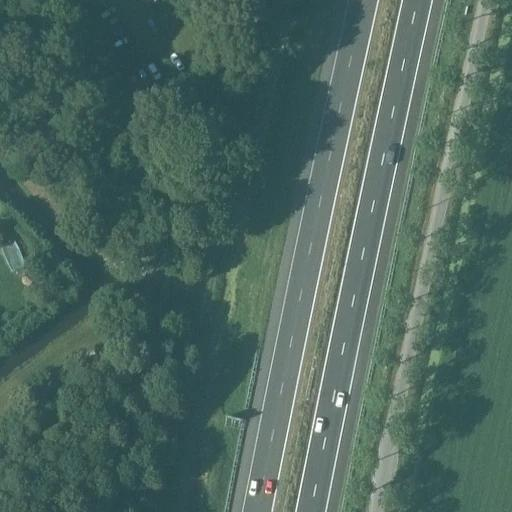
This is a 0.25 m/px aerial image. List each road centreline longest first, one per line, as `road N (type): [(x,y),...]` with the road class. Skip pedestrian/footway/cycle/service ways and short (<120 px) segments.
road 1 (unclassified): [(377,511),(486,0)]
road 2 (motorway): [(309,511),(417,0)]
road 3 (motorway): [(360,0),(256,511)]
